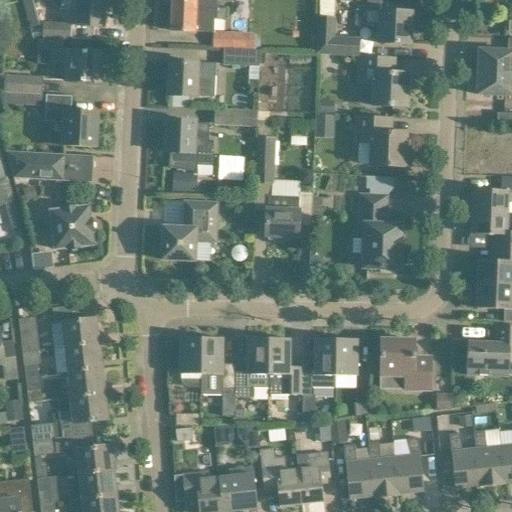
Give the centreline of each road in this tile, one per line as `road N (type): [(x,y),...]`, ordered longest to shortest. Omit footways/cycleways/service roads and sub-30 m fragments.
road 1 (residential): [(153,310),(437,306),(448,266),(455,0)]
road 2 (residential): [(124,278),(138,0)]
road 3 (residential): [(169,511),(153,310)]
road 4 (residential): [(124,278),(0,292)]
